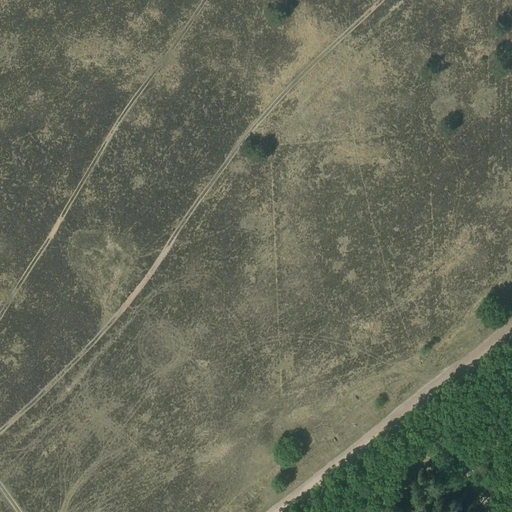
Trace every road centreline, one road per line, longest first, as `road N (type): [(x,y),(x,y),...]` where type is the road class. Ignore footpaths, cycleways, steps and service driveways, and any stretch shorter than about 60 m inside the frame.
road 1 (track): [(381,0),(279,97),(120,311),(0,430)]
road 2 (track): [(205,0),(121,117),(0,314)]
road 3 (track): [(511,327),(276,511)]
road 4 (track): [(420,397),(495,511)]
